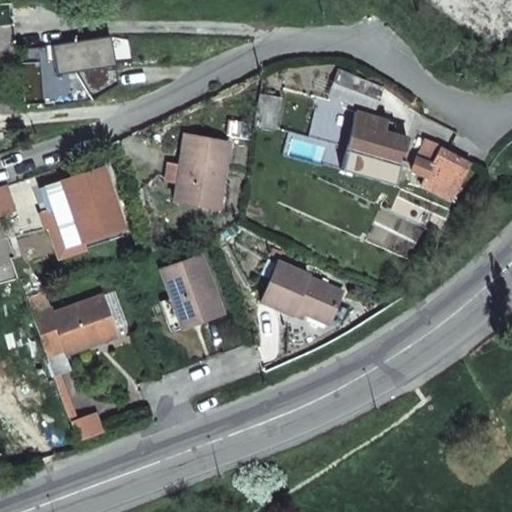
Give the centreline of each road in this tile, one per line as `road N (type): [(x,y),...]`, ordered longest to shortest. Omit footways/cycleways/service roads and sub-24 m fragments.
road 1 (residential): [(0,167),(275,51),(360,50),(470,106),(511,103)]
road 2 (tertiary): [(511,275),(398,358),(27,511)]
